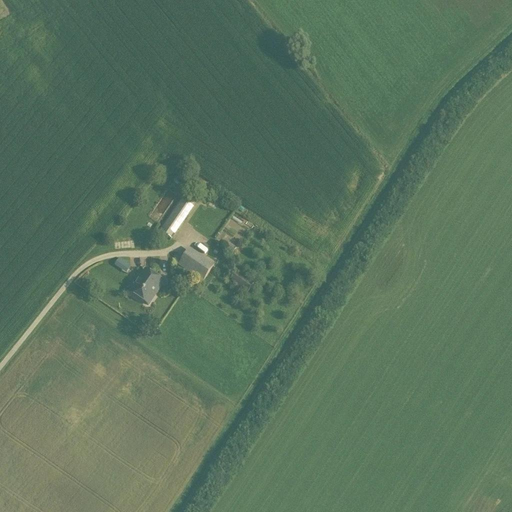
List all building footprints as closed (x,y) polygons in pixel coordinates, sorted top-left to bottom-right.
[(178,175),(174,181),(190,192),(194,186),(178,175)] [(159,231),(172,240),(196,204),(183,196),(159,231)] [(236,249),(228,243),(224,249),(232,254),(236,249)] [(215,267),(190,249),(185,257),(179,253),(172,263),(178,266),(191,276),(203,284),(215,267)] [(122,258),(117,267),(130,274),(135,265),(122,258)] [(130,294),(139,300),(148,306),(164,283),(155,277),(146,270),(130,294)] [(233,279),(231,282),(247,294),(255,283),(238,272),(233,279)]
